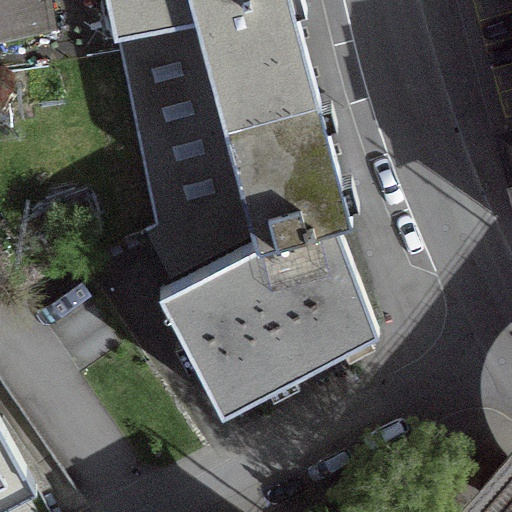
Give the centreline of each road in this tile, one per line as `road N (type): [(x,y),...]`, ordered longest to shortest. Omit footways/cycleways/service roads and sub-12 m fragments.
road 1 (residential): [(511,350),(430,192),(370,0)]
road 2 (residential): [(511,351),(207,511)]
